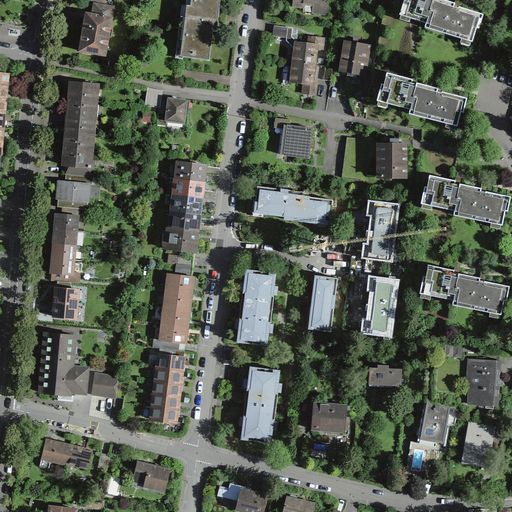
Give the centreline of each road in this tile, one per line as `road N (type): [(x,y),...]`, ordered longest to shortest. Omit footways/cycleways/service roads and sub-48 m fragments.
road 1 (residential): [(254,0),(196,451)]
road 2 (residential): [(5,408),(38,57)]
road 3 (residential): [(511,503),(369,496),(196,451)]
road 4 (residential): [(196,451),(5,408)]
